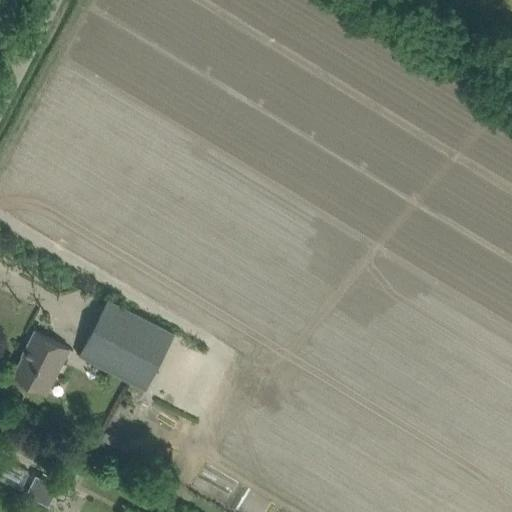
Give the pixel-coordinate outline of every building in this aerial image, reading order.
[(108,299),(80,354),(146,388),(174,333),(108,299)] [(46,392),(70,347),(36,330),(22,355),(23,355),(13,375),(46,392)] [(130,454),(134,447),(106,433),(101,440),(130,454)] [(46,460),(43,466),(51,470),(53,464),(46,460)] [(1,478),(28,488),(33,473),(7,464),(1,478)] [(37,476),(28,493),(48,503),(57,486),(37,476)]
